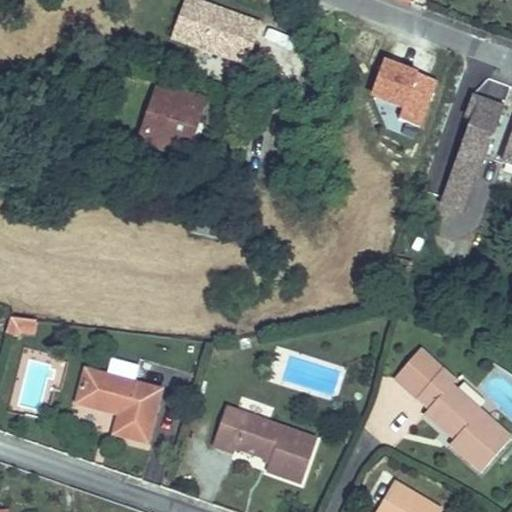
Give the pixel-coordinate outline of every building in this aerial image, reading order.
[(261,25),(193,0),(185,0),(172,39),(241,64),(243,57),(249,58),(261,25)] [(384,62),(367,106),(423,127),(440,83),(384,62)] [(511,106),(511,88),(504,85),(496,106),(504,109),(505,104),(511,106)] [(199,100),(158,86),(139,142),(185,158),(192,137),(187,136),(199,100)] [(471,119),(478,99),(473,97),(466,116),(471,119)] [(468,207),(504,109),(496,106),(478,99),(471,119),(443,197),(468,207)] [(204,101),(199,100),(187,136),(192,137),(204,101)] [(511,138),(503,164),(511,167),(511,138)] [(465,215),(468,207),(443,197),(440,206),(465,215)] [(196,212),(191,233),(218,239),(223,219),(196,212)] [(37,321),(11,318),(6,334),(16,337),(19,331),(35,333),(37,321)] [(481,472),(511,439),(452,386),(456,382),(420,351),(395,379),(429,409),(424,415),(443,431),(448,426),(459,435),(454,441),(450,445),(481,472)] [(161,390),(85,370),(77,404),(108,412),(110,405),(121,408),(119,415),(114,434),(148,443),(161,390)] [(110,405),(108,412),(119,415),(121,408),(110,405)] [(317,440),(226,408),(213,446),(234,453),(236,448),(271,461),(267,472),(302,484),(317,440)] [(448,426),(443,431),(454,441),(459,435),(448,426)] [(415,511),(422,501),(396,486),(379,511),(415,511)] [(422,501),(415,511),(439,511),(422,501)]
